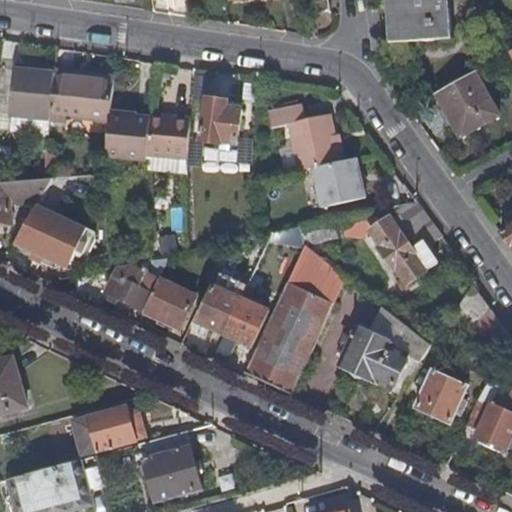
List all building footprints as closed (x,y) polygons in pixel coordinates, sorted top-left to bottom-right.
[(392,0),(392,1),(395,45),(451,41),(448,0),(392,0)] [(475,73),(436,94),(459,139),(499,117),(475,73)] [(8,123),(49,126),(53,81),(53,77),(13,75),(8,123)] [(53,81),(49,126),(108,131),(110,111),(113,81),(81,78),(81,83),(53,81)] [(222,144),(237,146),(241,111),(227,109),(228,103),(207,100),(201,143),(221,146),(222,144)] [(323,166),(344,161),(341,142),(333,145),(331,132),(327,116),(309,119),(305,102),(268,110),(272,128),(287,125),(298,171),(323,166)] [(110,111),(108,131),(106,157),(141,161),(145,119),(126,117),(127,111),(110,111)] [(191,121),(151,117),(147,157),(186,161),(191,121)] [(333,145),(341,142),(338,130),(331,132),(333,145)] [(253,165),(253,148),(246,147),(245,164),(253,165)] [(367,195),(359,158),(344,161),(323,166),(331,203),(367,195)] [(44,180),(0,184),(0,222),(13,221),(13,208),(39,206),(56,179),(44,180)] [(442,238),(415,202),(384,209),(390,218),(371,232),(382,247),(380,249),(395,271),(398,269),(410,285),(439,263),(428,248),(442,238)] [(89,229),(39,206),(16,243),(62,265),(73,264),(89,229)] [(344,238),(337,219),(301,228),(305,245),(344,238)] [(267,226),(255,228),(257,237),(269,235),(267,226)] [(511,228),(502,236),(511,250),(511,228)] [(346,278),(305,245),(262,338),(246,375),(292,396),(346,278)] [(106,294),(145,311),(152,293),(114,275),(106,294)] [(152,293),(145,311),(180,327),(195,296),(158,279),(152,293)] [(226,336),(243,300),(215,287),(198,323),(214,330),(226,336)] [(511,345),(511,340),(472,287),(464,299),(504,352),(511,345)] [(226,336),(239,341),(252,347),(269,311),(243,300),(226,336)] [(396,344),(357,326),(338,369),(375,387),(376,385),(392,392),(410,356),(394,348),(396,344)] [(18,358),(0,365),(0,417),(35,407),(18,358)] [(416,408),(451,425),(469,386),(434,370),(416,408)] [(490,408),(478,402),(467,427),(478,432),(476,438),(508,451),(511,441),(511,389),(502,408),(492,404),(490,408)] [(128,409),(90,419),(99,453),(137,444),(128,409)] [(212,426),(193,417),(169,427),(172,437),(189,434),(212,426)] [(189,434),(172,437),(140,446),(155,506),(204,493),(189,434)] [(98,458),(11,481),(18,511),(73,511),(90,508),(87,492),(106,488),(98,458)]
